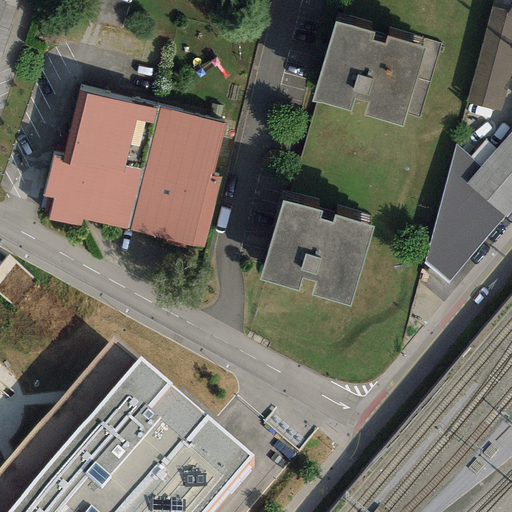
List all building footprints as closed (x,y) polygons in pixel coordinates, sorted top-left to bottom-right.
[(20,0),(0,0),(0,56),(1,56),(20,0)] [(511,3),(507,12),(491,7),(466,103),(500,111),(511,67),(511,3)] [(441,42),(424,37),(426,31),(386,19),(384,27),(371,23),(374,16),(335,4),(312,84),(402,111),(418,116),(441,42)] [(226,116),(78,79),(61,148),(53,146),(43,187),(52,189),(47,212),(80,220),(82,212),(202,242),(219,173),(212,171),(226,116)] [(448,284),(511,210),(511,130),(480,167),(455,145),(422,262),(448,284)] [(350,291),(373,210),(333,198),(331,205),(319,201),(321,195),(281,183),(258,264),(297,275),(301,261),(314,265),(310,279),(350,291)] [(207,425),(112,344),(100,357),(68,394),(10,462),(0,473),(0,511),(214,511),(255,466),(207,425)]
